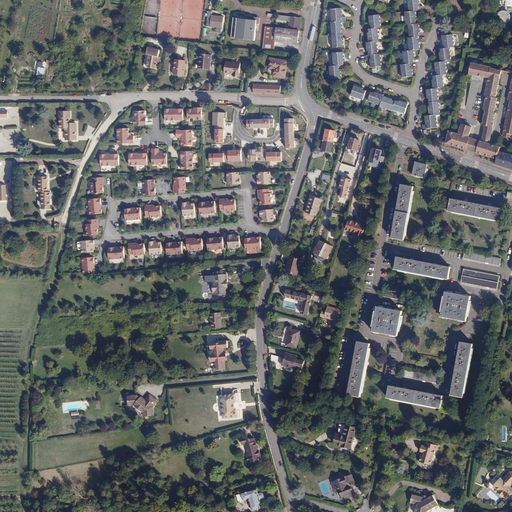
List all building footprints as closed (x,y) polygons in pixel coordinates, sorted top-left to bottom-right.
[(416,11),(423,10),(423,6),(419,6),(418,0),(408,0),(409,11),(416,11)] [(342,21),(346,21),(345,17),(342,17),(342,8),(331,9),(332,22),(342,21)] [(222,28),(223,17),(211,15),(212,12),(208,11),(206,26),(222,28)] [(417,20),(416,11),(409,11),(405,12),(406,25),(408,25),(416,24),(415,20),(417,20)] [(504,19),(504,18),(504,16),(503,15),(503,14),(502,13),(501,12),(500,12),(499,11),(497,11),(496,11),(495,12),(494,12),(493,13),(492,14),(491,15),(491,16),(491,18),(491,19),(491,20),(492,21),(493,22),(494,23),(495,24),(496,24),(497,24),(498,24),(500,24),(501,23),(502,22),(503,21),(503,20),(504,19)] [(288,29),(299,30),(300,18),(277,15),(277,20),(289,22),(288,29)] [(371,25),(371,28),(378,28),(381,27),(379,15),(369,16),(370,25),(371,25)] [(260,18),(245,16),(244,19),(257,20),(257,24),(259,24),(260,18)] [(252,36),(253,28),(249,28),(250,20),(242,19),(242,23),(234,22),(234,30),(237,30),(236,38),(244,38),(245,35),(252,36)] [(332,22),(331,22),(332,35),(341,34),(341,31),(342,30),(342,21),(332,22)] [(420,33),(419,24),(416,24),(408,25),(409,38),(417,37),(419,37),(418,33),(420,33)] [(257,50),(263,51),(265,27),(260,26),(257,50)] [(298,44),(299,30),(288,29),(265,27),(263,51),(274,52),(275,41),(298,44)] [(371,28),(368,29),(369,33),(368,33),(368,42),(377,41),(379,41),(378,28),(371,28)] [(341,34),(332,35),(333,48),(344,47),(343,38),(341,38),(341,34)] [(450,48),(454,47),(453,35),(442,36),(443,45),(440,45),(440,49),(450,48)] [(409,38),(408,38),(409,51),(414,50),(420,50),(419,41),(418,41),(417,37),(409,38)] [(368,42),(366,42),(367,51),(368,51),(369,55),(378,54),(377,41),(368,42)] [(156,69),(157,62),(158,57),(159,50),(148,48),(146,55),(149,55),(146,67),(156,69)] [(451,61),(450,48),(440,49),(440,53),(439,53),(440,62),(445,61),(451,61)] [(410,64),(414,64),(413,60),(415,60),(414,50),(409,51),(403,51),(404,64),(410,64)] [(338,65),(343,65),(342,62),(344,61),(343,52),(333,53),(333,66),(338,65)] [(209,70),(210,65),(209,65),(209,61),(210,61),(211,55),(199,53),(198,64),(201,64),(200,69),(209,70)] [(369,55),(366,55),(366,59),(370,59),(371,68),(381,67),(380,54),(378,54),(369,55)] [(183,76),(185,61),(175,59),(173,74),(183,76)] [(288,64),(267,60),(265,70),(275,72),(273,79),(277,79),(278,77),(280,77),(281,75),(285,75),(288,64)] [(445,61),(440,62),(435,63),(436,72),(437,72),(437,75),(442,75),(447,74),(445,61)] [(239,76),(241,62),(236,62),(236,63),(225,62),(224,73),(233,74),(232,76),(239,76)] [(44,76),(47,65),(38,63),(35,75),(44,76)] [(404,64),(401,65),(402,78),(412,77),(412,67),(410,67),(410,64),(404,64)] [(485,111),(482,126),(485,127),(493,128),(496,114),(494,114),(498,99),(496,99),(502,72),(491,69),(492,68),(472,64),(470,74),(489,79),(485,96),(487,97),(483,111),(485,111)] [(333,66),(329,66),(330,79),(341,78),(340,69),(339,69),(338,65),(333,66)] [(437,75),(433,76),(433,80),(432,80),(433,89),(437,88),(444,88),(442,75),(437,75)] [(280,94),(280,86),(267,85),(253,85),(253,93),(280,94)] [(363,100),(366,91),(362,90),(363,89),(354,86),(351,95),(363,100)] [(433,89),(426,90),(427,99),(428,99),(429,102),(438,101),(437,88),(433,89)] [(383,96),(383,95),(375,92),(374,93),(371,92),(368,101),(380,105),(383,96)] [(380,106),(392,110),(392,109),(395,102),(391,100),(392,99),(383,96),(380,105),(380,106)] [(399,102),(395,101),(395,102),(392,109),(405,114),(408,103),(399,100),(399,102)] [(438,101),(429,102),(429,106),(428,106),(429,115),(436,115),(439,114),(438,101)] [(67,109),(57,109),(57,126),(63,126),(63,138),(72,138),(73,121),(67,121),(67,109)] [(202,121),(202,109),(195,109),(195,110),(188,110),(188,119),(193,119),(194,121),(202,121)] [(184,121),(183,110),(165,110),(166,122),(184,121)] [(135,126),(147,126),(147,118),(146,118),(146,111),(137,111),(137,117),(135,117),(135,126)] [(429,115),(425,116),(426,125),(422,125),(423,129),(437,128),(436,115),(429,115)] [(303,140),(306,125),(298,124),(295,138),(303,140)] [(458,135),(449,132),(446,143),(467,150),(470,138),(468,138),(471,127),(461,125),(458,135)] [(126,127),(120,128),(120,144),(135,143),(135,132),(130,132),(130,130),(127,130),(126,127)] [(493,128),(485,127),(481,142),(489,144),(493,128)] [(326,129),(324,140),(333,142),(336,131),(326,129)] [(192,131),(176,131),(176,138),(179,138),(179,141),(181,141),(181,146),(193,145),(192,131)] [(357,151),(361,140),(351,137),(348,148),(357,151)] [(479,141),(470,138),(467,150),(476,153),(479,141)] [(333,142),(324,140),(322,151),(331,153),(333,142)] [(476,153),(497,159),(499,152),(500,147),(489,144),(481,142),(479,141),(476,153)] [(382,156),(383,151),(373,148),(369,162),(370,162),(369,165),(382,168),(385,157),(382,156)] [(159,150),(152,150),(153,166),(168,166),(167,155),(162,155),(162,152),(159,152),(159,150)] [(193,152),(182,152),(183,170),(193,170),(193,152)] [(511,155),(499,152),(497,159),(495,164),(511,169),(511,155)] [(102,167),(120,167),(119,155),(101,156),(102,167)] [(148,166),(148,155),(130,155),(130,167),(148,166)] [(424,178),(428,165),(416,162),(412,175),(424,178)] [(340,164),(339,172),(349,174),(351,166),(340,164)] [(257,180),(257,185),(270,184),(270,172),(258,173),(259,176),(259,180),(257,180)] [(227,185),(240,184),(240,180),(238,180),(238,176),(238,173),(227,173),(227,185)] [(53,190),(53,175),(44,175),(44,191),(47,191),(47,206),(56,205),(56,190),(53,190)] [(329,183),(331,177),(324,175),(323,178),(327,179),(326,182),(329,183)] [(352,179),(341,176),(338,187),(342,188),(339,196),(346,198),(352,179)] [(92,193),(103,192),(102,185),(102,181),(103,181),(103,177),(92,177),(93,182),(91,182),(92,193)] [(185,177),(174,177),(175,185),(175,188),(174,189),(174,193),(185,192),(185,188),(186,188),(185,177)] [(155,186),(154,179),(143,180),(143,188),(144,195),(155,195),(155,189),(154,190),(154,186),(155,186)] [(404,241),(414,186),(401,184),(391,238),(404,241)] [(268,189),(258,190),(258,195),(259,194),(260,198),(260,206),(271,205),(270,193),(269,193),(268,189)] [(316,216),(322,199),(311,196),(305,212),(316,216)] [(101,205),(100,197),(89,198),(90,214),(101,213),(101,208),(100,208),(100,205),(101,205)] [(502,221),(504,209),(451,198),(449,211),(502,221)] [(236,210),(235,200),(227,200),(224,200),(224,199),(219,200),(220,210),(224,210),(224,211),(236,210)] [(206,202),(199,202),(200,214),(215,213),(214,201),(209,202),(209,203),(206,203),(206,202)] [(187,202),(182,203),(183,215),(195,214),(194,203),(190,203),(187,204),(187,202)] [(161,216),(160,205),(153,206),(149,206),(149,205),(145,206),(146,216),(150,216),(150,217),(161,216)] [(131,208),(124,208),(125,220),(141,219),(140,207),(135,208),(135,209),(131,209),(131,208)] [(272,210),(260,211),(260,215),(261,215),(262,219),(262,222),(273,221),(272,210)] [(87,235),(97,234),(97,227),(96,223),(97,223),(97,218),(87,219),(87,223),(86,224),(87,235)] [(363,235),(366,224),(348,219),(345,230),(356,233),(355,239),(361,240),(363,235)] [(232,235),(227,235),(228,248),(240,247),(239,236),(235,236),(232,236),(232,235)] [(214,238),(206,238),(207,250),(223,249),(222,237),(217,237),(217,238),(214,239),(214,238)] [(202,249),(201,239),(194,239),(190,240),(190,238),(186,239),(186,249),(191,249),(191,250),(202,249)] [(251,238),(244,239),(245,250),(261,249),(260,238),(254,238),(255,239),(251,239),(251,238)] [(94,244),(93,239),(81,240),(81,252),(93,251),(92,248),(92,244),(94,244)] [(153,241),(148,241),(149,254),(161,253),(160,242),(157,242),(153,242),(153,241)] [(172,242),(165,243),(166,254),(182,253),(181,241),(176,242),(176,243),(173,243),(172,242)] [(327,260),(333,248),(319,241),(313,254),(327,260)] [(144,254),(143,243),(136,244),(132,244),(132,243),(128,243),(128,254),(133,254),(133,255),(144,254)] [(114,247),(107,247),(108,259),(124,258),(123,246),(118,246),(118,247),(114,248),(114,247)] [(501,259),(465,252),(464,258),(500,265),(501,259)] [(93,264),(93,256),(81,257),(82,273),(94,272),(94,267),(93,267),(92,264),(93,264)] [(297,275),(301,260),(290,257),(286,272),(297,275)] [(448,279),(450,267),(397,257),(395,269),(448,279)] [(500,276),(464,269),(461,282),(497,289),(500,276)] [(211,284),(211,285),(225,284),(225,283),(226,283),(226,277),(213,278),(213,284),(211,284)] [(225,284),(211,285),(212,296),(227,295),(227,288),(225,288),(225,284)] [(308,315),(312,296),(286,290),(284,297),(303,301),(300,313),(308,315)] [(405,300),(406,294),(384,290),(383,296),(405,300)] [(466,321),(471,296),(446,292),(441,316),(466,321)] [(339,321),(342,310),(328,306),(326,312),(322,311),(320,316),(324,317),(339,321)] [(397,336),(402,311),(378,307),(373,331),(397,336)] [(222,328),(221,313),(210,313),(212,328),(222,328)] [(296,348),(300,331),(290,329),(286,345),(296,348)] [(227,341),(209,344),(210,351),(213,350),(213,355),(210,356),(211,363),(216,363),(217,371),(226,370),(225,361),(224,354),(223,349),(228,348),(227,341)] [(360,397),(370,344),(358,342),(348,394),(360,397)] [(463,397),(473,344),(461,342),(451,395),(463,397)] [(305,361),(297,359),(298,357),(287,354),(285,359),(272,355),(272,362),(302,370),(305,361)] [(437,383),(438,376),(402,369),(401,376),(437,383)] [(451,412),(454,398),(390,385),(387,397),(441,408),(440,410),(451,412)] [(238,402),(237,395),(224,397),(225,404),(223,404),(225,413),(226,412),(227,419),(240,417),(239,410),(238,410),(236,403),(238,402)] [(146,421),(156,420),(155,411),(161,406),(154,398),(148,403),(145,399),(144,400),(141,397),(131,399),(133,410),(138,409),(145,418),(146,421)] [(336,434),(334,444),(351,448),(356,428),(347,425),(344,436),(336,434)] [(243,447),(247,446),(249,457),(245,458),(246,462),(248,462),(249,465),(260,462),(258,456),(260,456),(259,451),(258,451),(257,449),(258,448),(257,444),(256,444),(255,441),(251,442),(247,438),(245,439),(245,440),(242,441),(243,447)] [(432,465),(435,455),(436,456),(437,450),(439,451),(440,446),(428,443),(427,447),(424,446),(422,452),(427,453),(426,457),(423,456),(422,463),(432,465)] [(231,458),(221,461),(223,467),(233,464),(231,458)] [(511,493),(511,487),(510,486),(508,485),(511,480),(511,470),(511,471),(504,479),(502,477),(495,485),(500,490),(499,491),(504,496),(506,494),(509,497),(511,493)] [(348,490),(346,485),(347,483),(354,481),(352,474),(346,476),(345,473),(340,475),(341,478),(332,481),(335,489),(338,489),(339,489),(343,500),(355,495),(352,488),(348,490)] [(261,504),(257,489),(242,493),(244,500),(249,498),(252,510),(260,508),(259,505),(261,504)] [(426,511),(427,511),(439,504),(433,495),(427,498),(413,494),(411,502),(418,504),(415,511),(426,511)]
